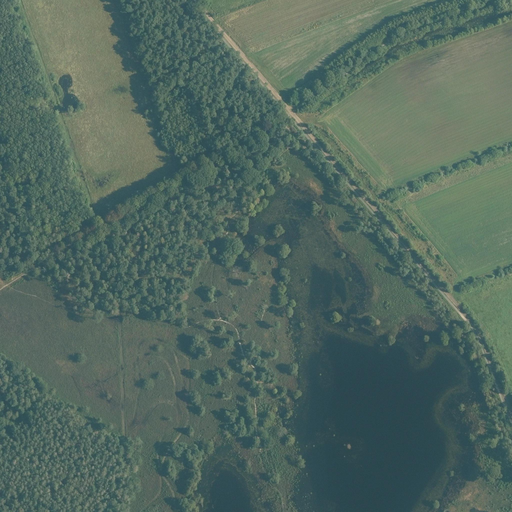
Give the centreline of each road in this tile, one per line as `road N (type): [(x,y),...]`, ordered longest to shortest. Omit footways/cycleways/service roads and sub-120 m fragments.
road 1 (track): [(511,415),(471,322),(194,0)]
road 2 (track): [(288,115),(0,290)]
road 3 (track): [(511,1),(397,38),(288,115)]
road 4 (unknown): [(16,0),(99,230)]
